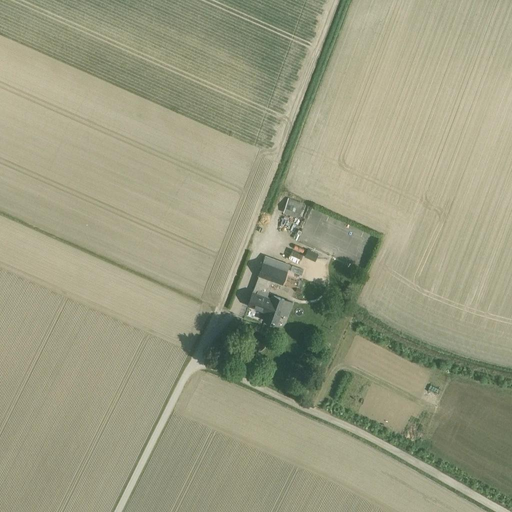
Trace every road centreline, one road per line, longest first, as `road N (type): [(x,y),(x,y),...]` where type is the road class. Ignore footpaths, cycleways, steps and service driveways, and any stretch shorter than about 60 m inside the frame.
road 1 (track): [(504,511),(372,438),(207,366)]
road 2 (unclassified): [(120,511),(193,365),(207,366)]
road 3 (unknown): [(193,365),(275,224)]
